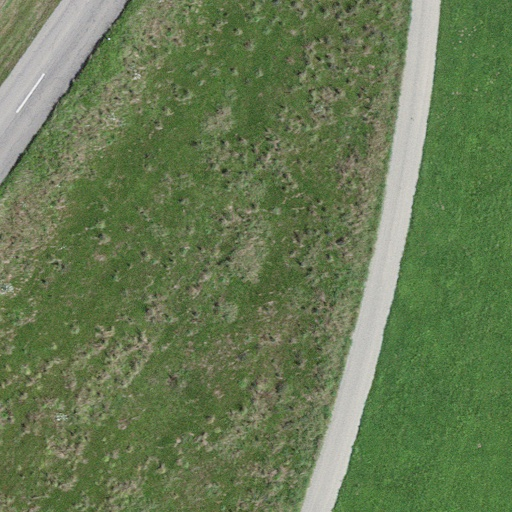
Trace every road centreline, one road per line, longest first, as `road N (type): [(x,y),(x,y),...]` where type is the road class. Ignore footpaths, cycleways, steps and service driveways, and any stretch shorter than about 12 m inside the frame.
road 1 (track): [(435,0),(425,93),(360,408),(321,511)]
road 2 (tertiary): [(0,138),(97,0)]
